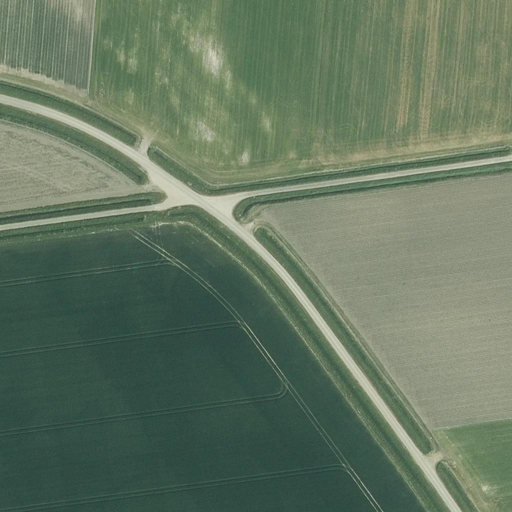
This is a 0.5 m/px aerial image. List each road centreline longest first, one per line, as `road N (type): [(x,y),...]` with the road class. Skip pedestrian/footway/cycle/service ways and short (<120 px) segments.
road 1 (unclassified): [(455,511),(263,252),(114,143),(0,98)]
road 2 (track): [(488,511),(293,243),(264,218),(243,234)]
road 3 (track): [(511,158),(242,195),(212,209)]
road 4 (track): [(200,167),(97,101),(0,70)]
road 5 (track): [(0,228),(156,207),(190,194)]
